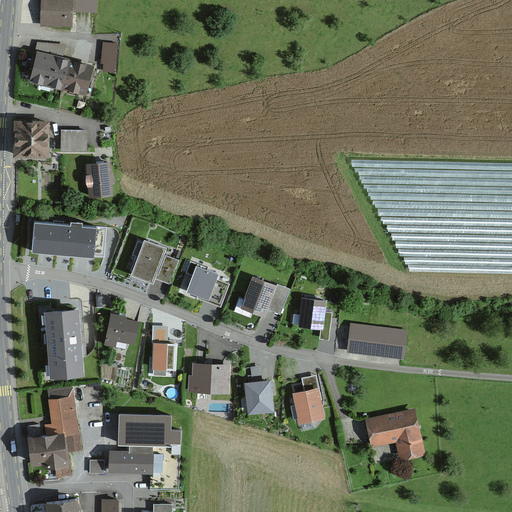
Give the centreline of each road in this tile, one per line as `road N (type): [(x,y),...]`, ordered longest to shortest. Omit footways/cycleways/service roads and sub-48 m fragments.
road 1 (unclassified): [(511,378),(304,355),(71,278),(0,274)]
road 2 (secondary): [(14,494),(0,339)]
road 3 (residential): [(14,494),(126,487),(129,511)]
